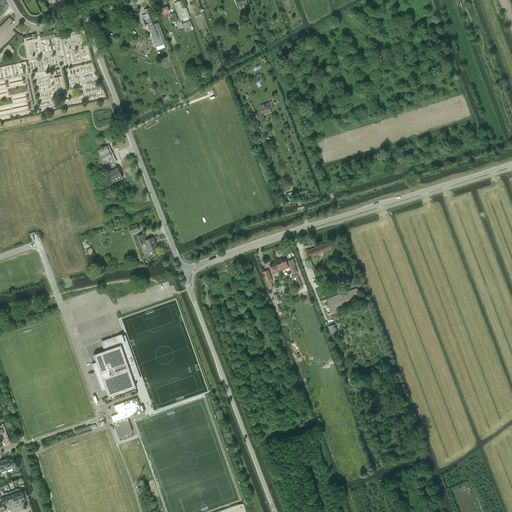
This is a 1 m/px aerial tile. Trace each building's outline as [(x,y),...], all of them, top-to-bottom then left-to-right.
[(180,19),(189,16),(186,7),(187,7),(184,0),(182,0),(174,3),(180,19)] [(160,10),(156,11),(159,18),(163,16),(162,14),(169,11),(167,5),(163,7),(162,7),(161,7),(160,8),(160,10)] [(149,24),(154,23),(149,8),(144,10),(145,15),(142,16),(143,19),(147,18),(149,24)] [(185,32),(191,30),(187,22),(182,24),(185,32)] [(155,24),(148,26),(156,47),(157,50),(164,47),(163,44),(155,24)] [(44,40),(55,37),(53,31),(43,34),(40,35),(41,40),(44,39),(44,40)] [(263,107),(260,108),(261,113),(268,111),(270,110),(268,103),(262,105),(263,107)] [(100,156),(98,156),(111,183),(122,178),(106,146),(97,150),(100,156)] [(139,230),(137,225),(128,228),(130,233),(139,230)] [(137,236),(139,240),(141,244),(144,243),(148,252),(156,249),(153,242),(154,242),(153,237),(146,240),(143,233),(137,236)] [(309,257),(330,249),(328,242),(306,250),(309,257)] [(277,261),(280,270),(287,267),(285,260),(281,261),(280,260),(277,261)] [(272,273),(280,270),(277,261),(272,263),(273,264),(270,265),(272,273)] [(294,265),(289,267),(292,275),(297,273),(294,265)] [(262,272),(264,276),(266,281),(271,279),(268,270),(262,272)] [(357,289),(326,299),(330,312),(361,301),(357,289)] [(328,327),(331,335),(338,332),(334,324),(328,327)] [(96,362),(92,364),(101,390),(105,389),(108,396),(108,397),(135,387),(133,381),(140,378),(125,335),(124,335),(122,336),(122,334),(116,336),(102,341),(104,348),(105,350),(101,352),(93,355),(96,362)] [(149,395),(143,397),(144,398),(145,403),(147,407),(149,407),(151,406),(153,405),(151,401),(149,396),(149,395)] [(139,406),(137,398),(114,406),(116,412),(117,411),(118,414),(111,416),(118,436),(132,431),(127,417),(142,412),(144,411),(142,405),(139,406)] [(90,426),(74,431),(76,434),(91,429),(90,426)] [(8,457),(3,459),(7,470),(12,468),(16,466),(14,459),(10,461),(8,457)] [(17,488),(15,489),(19,501),(25,499),(24,497),(27,496),(25,490),(22,491),(21,489),(18,488),(17,489),(17,488)] [(19,501),(15,489),(13,490),(10,492),(14,503),(19,501)] [(9,504),(14,503),(10,492),(7,493),(7,492),(5,493),(9,504)] [(1,499),(2,502),(4,506),(9,504),(5,493),(3,493),(4,497),(1,498),(1,499)]
